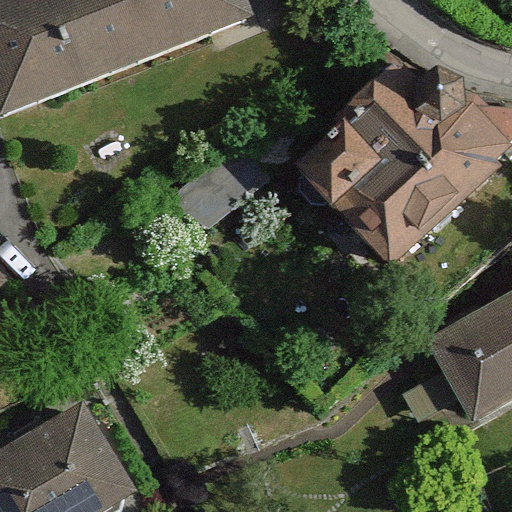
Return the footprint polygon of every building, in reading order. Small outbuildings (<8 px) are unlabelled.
[(244,0),(54,0),(0,20),(0,117),(10,144),(264,51),(244,0)] [(409,77),(307,188),(407,294),(511,204),(511,126),(478,124),(409,77)] [(0,268),(0,338),(34,311),(0,268)] [(511,292),(425,342),(475,427),(511,405),(511,292)] [(140,511),(89,425),(0,477),(0,511),(140,511)]
